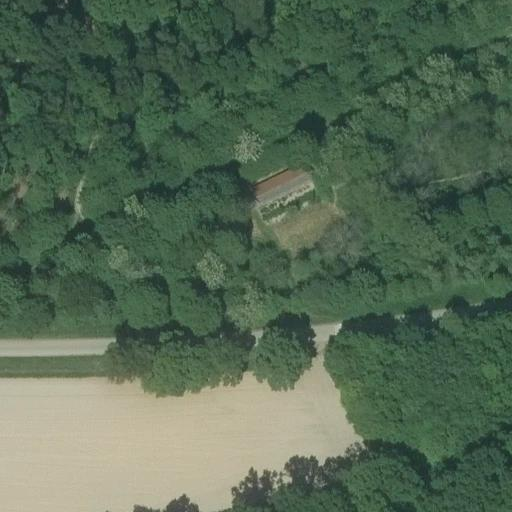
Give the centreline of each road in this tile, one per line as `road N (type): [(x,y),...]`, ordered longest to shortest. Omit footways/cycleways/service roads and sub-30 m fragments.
road 1 (unclassified): [(0,349),(206,343),(511,310)]
road 2 (track): [(84,219),(191,177),(511,18)]
road 3 (track): [(136,0),(84,219)]
